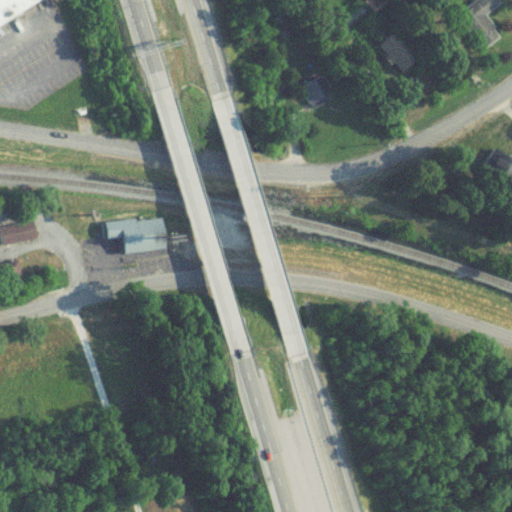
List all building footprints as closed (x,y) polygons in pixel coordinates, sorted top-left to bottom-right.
[(43,0),(0,27),(0,0),(43,0)] [(404,71),(388,59),(383,65),(399,77),(404,71)] [(306,111),(315,107),(307,91),(298,95),(306,111)] [(100,224),(101,240),(116,239),(118,256),(159,252),(156,219),(100,224)] [(0,248),(0,230),(29,224),(32,243),(0,248)] [(0,266),(15,263),(19,285),(0,288),(0,266)]
